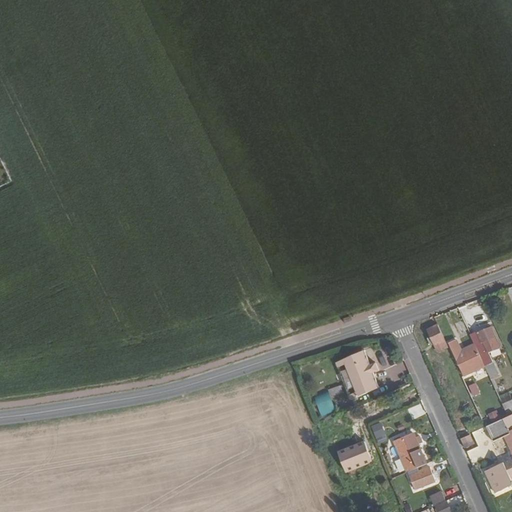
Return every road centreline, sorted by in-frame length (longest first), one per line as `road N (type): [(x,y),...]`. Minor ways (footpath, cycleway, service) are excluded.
road 1 (residential): [(396,318),(142,398),(0,420)]
road 2 (residential): [(482,511),(396,318)]
road 3 (residential): [(511,274),(396,318)]
